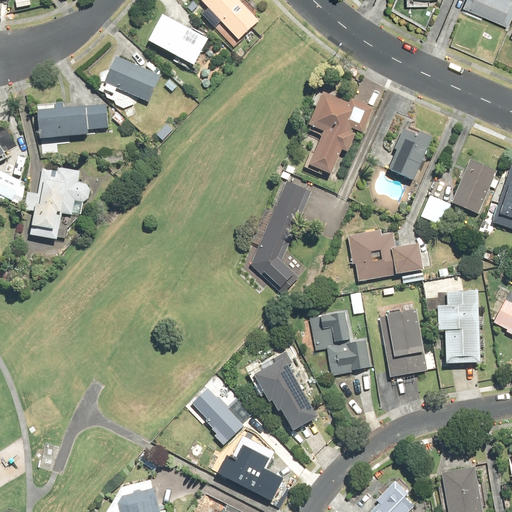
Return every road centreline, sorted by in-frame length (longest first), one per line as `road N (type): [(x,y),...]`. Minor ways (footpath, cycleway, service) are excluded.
road 1 (residential): [(314,511),(335,480),(386,436),(511,402)]
road 2 (tertiary): [(312,0),(374,46),(511,111)]
road 3 (residential): [(114,0),(76,32),(0,59)]
